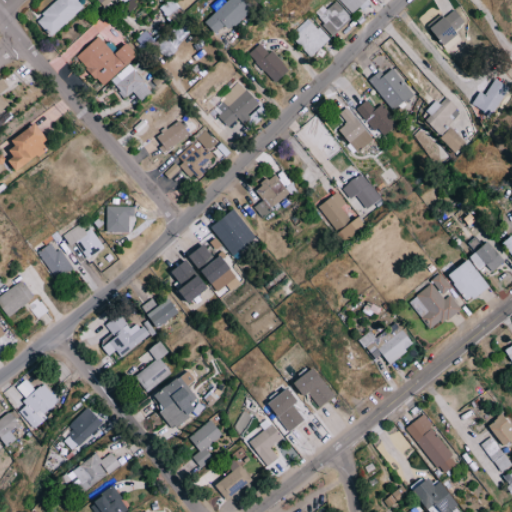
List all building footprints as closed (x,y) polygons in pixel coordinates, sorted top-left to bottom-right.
[(78,0),(56,0),(35,18),(50,36),(85,8),(78,0)] [(227,0),(205,21),(216,33),(225,24),(230,30),(253,8),(245,0),(227,0)] [(350,19),(335,0),(333,0),(315,14),(331,34),(350,19)] [(339,0),(351,13),(365,0),(339,0)] [(445,49),(461,38),(454,29),(464,22),(455,10),(430,27),(445,49)] [(290,34),(310,56),(328,39),(308,17),(290,34)] [(76,56),(103,87),(114,77),(118,82),(114,86),(124,98),(132,91),(140,101),(152,90),(129,64),(140,55),(129,42),(115,55),(99,37),(76,56)] [(274,83),(289,71),(272,50),(269,53),(261,43),(249,53),(274,83)] [(384,75),(380,70),(368,80),(393,110),(413,94),(392,68),(384,75)] [(0,78),(0,93),(17,80),(10,71),(0,78)] [(472,105),(491,116),(508,86),(494,78),(485,94),(480,91),(472,105)] [(215,104),(223,112),(217,116),(227,127),(237,118),(241,123),(260,105),(238,82),(215,104)] [(0,94),(0,111),(9,106),(1,94),(0,94)] [(436,100),(421,113),(439,133),(461,114),(446,97),(439,104),(436,100)] [(381,137),(398,123),(382,103),(374,109),(367,100),(357,108),(381,137)] [(339,112),(346,123),(338,129),(356,153),(372,141),(347,106),(339,112)] [(166,153),(190,133),(179,119),(154,138),(166,153)] [(8,148),(15,156),(9,161),(19,172),(38,156),(40,158),(49,151),(43,143),(49,138),(36,123),(8,148)] [(465,143),(451,127),(439,137),(454,153),(465,143)] [(434,145),(420,128),(413,134),(426,151),(434,145)] [(190,176),(199,164),(202,166),(210,156),(192,142),(175,164),(190,176)] [(354,195),(367,209),(381,197),(359,173),(342,189),(351,199),(354,195)] [(254,189),(262,200),(253,206),(260,216),(289,194),(275,174),(254,189)] [(334,229),(349,219),(341,207),(346,204),(337,192),(318,206),(334,229)] [(129,232),(129,216),(134,216),(134,206),(106,205),(106,232),(129,232)] [(255,237),(232,209),(210,227),(233,256),(255,237)] [(335,227),(340,239),(364,230),(360,218),(335,227)] [(75,242),(87,259),(104,247),(90,227),(85,231),(79,223),(62,234),(70,245),(75,242)] [(511,235),(502,243),(511,255),(511,235)] [(55,280),(73,269),(60,248),(55,250),(51,242),(37,251),(55,280)] [(479,269),(486,264),(492,272),(504,262),(489,242),(469,257),(479,269)] [(236,275),(221,257),(216,261),(203,244),(189,256),(217,291),(236,275)] [(179,290),(187,304),(208,290),(189,259),(171,270),(182,288),(179,290)] [(489,286),(469,260),(448,276),(469,302),(489,286)] [(431,280),(442,294),(451,287),(440,273),(431,280)] [(0,295),(0,304),(8,317),(35,299),(22,280),(0,295)] [(450,295),(444,300),(431,283),(408,302),(431,331),(460,308),(450,295)] [(168,299),(157,307),(151,298),(140,306),(156,328),(178,312),(168,299)] [(108,355),(115,349),(121,357),(147,335),(137,322),(129,328),(118,314),(104,325),(114,337),(101,347),(108,355)] [(370,330),(359,339),(374,359),(382,353),(389,363),(414,345),(396,322),(376,337),(370,330)] [(170,373),(159,358),(168,352),(159,341),(148,349),(156,360),(134,376),(145,391),(170,373)] [(294,383),(304,396),(308,393),(320,408),(335,395),(314,368),(294,383)] [(154,394),(164,409),(160,412),(171,428),(197,411),(192,404),(197,400),(187,386),(195,381),(189,371),(154,394)] [(34,390),(25,379),(14,388),(27,404),(18,411),(33,429),(47,417),(43,412),(57,400),(43,383),(34,390)] [(299,402),(288,388),(267,405),(290,431),(305,419),(294,406),(299,402)] [(80,444),(102,424),(88,407),(65,428),(80,444)] [(11,432),(20,425),(11,412),(0,419),(0,437),(6,446),(16,439),(11,432)] [(488,425),(504,447),(511,441),(511,426),(503,414),(488,425)] [(458,463),(421,415),(405,427),(442,475),(458,463)] [(198,452),(192,455),(198,467),(212,459),(204,446),(221,436),(212,420),(187,435),(198,452)] [(278,458),(270,447),(282,438),(272,424),(248,442),(267,466),(278,458)] [(499,472),(510,465),(491,437),(481,443),(499,472)] [(66,473),(71,480),(74,479),(82,491),(120,465),(111,452),(100,460),(95,453),(66,473)] [(228,466),(233,471),(215,486),(227,500),(252,480),(235,460),(228,466)] [(511,467),(500,480),(511,490),(511,467)] [(435,487),(428,479),(413,491),(429,510),(436,505),(441,511),(450,511),(459,505),(441,482),(435,487)] [(389,509),(409,496),(403,486),(383,500),(389,509)] [(123,511),(128,508),(113,487),(90,504),(95,511),(123,511)]
